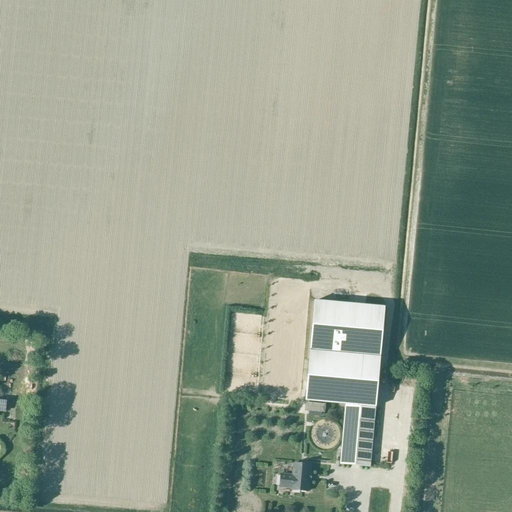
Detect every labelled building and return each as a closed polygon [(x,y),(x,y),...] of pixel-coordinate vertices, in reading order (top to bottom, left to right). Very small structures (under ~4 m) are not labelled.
[(310,346),(310,349),(380,355),(380,353),(385,306),(314,299),(310,346)] [(340,465),(370,467),(380,357),(310,350),(305,401),(345,405),(340,465)] [(305,402),(304,410),(317,411),(322,411),(325,412),(325,404),(317,403),(305,402)] [(300,423),(292,421),(291,429),(299,430),(300,423)] [(291,490),(307,492),(308,480),(311,481),(311,474),(309,474),(310,466),(294,464),(293,476),(281,475),(280,487),(291,488),(291,490)]
